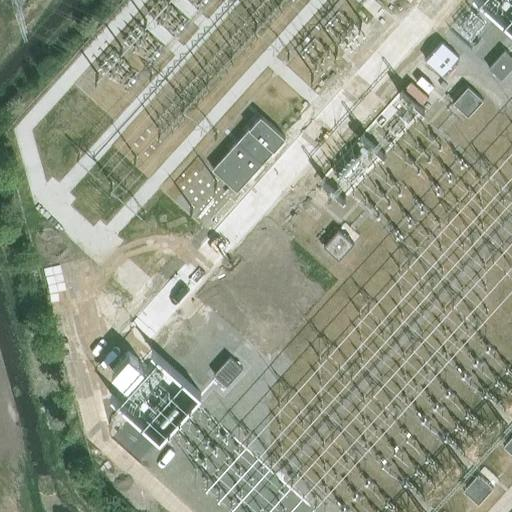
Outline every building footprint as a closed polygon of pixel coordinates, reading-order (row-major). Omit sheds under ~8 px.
[(457,21),(441,39),(459,54),(474,36),(457,21)] [(489,67),(501,79),(511,66),(511,55),(505,49),(489,67)] [(493,88),(477,74),(469,83),(485,97),(493,88)] [(467,85),(453,101),(469,116),(483,100),(467,85)] [(237,142),(213,169),(238,191),(262,164),(286,137),(261,114),(237,142)] [(338,228),(322,245),(339,260),(355,243),(338,228)] [(226,384),(241,367),(230,356),(214,373),(226,384)] [(479,473),(464,489),(479,504),(495,487),(479,473)]
